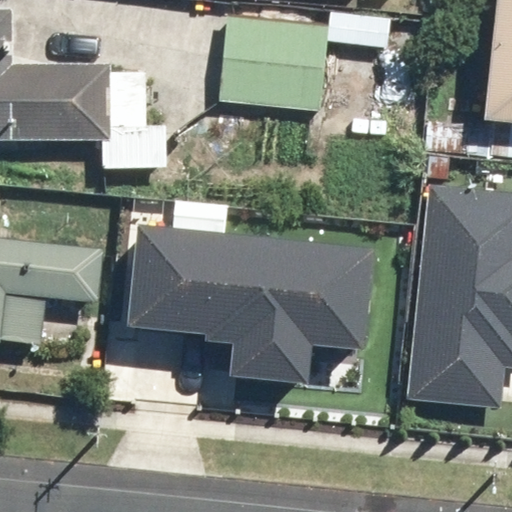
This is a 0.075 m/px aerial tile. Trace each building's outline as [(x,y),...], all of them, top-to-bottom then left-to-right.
[(511,0),(497,0),(485,125),(511,127),(511,0)] [(0,139),(117,138),(117,60),(18,61),(18,11),(0,11),(0,139)] [(232,17),(223,104),(314,113),(323,27),(232,17)] [(511,202),(435,194),(410,399),(511,411),(511,202)] [(364,251),(142,232),(134,337),(355,355),(364,251)] [(97,254),(0,242),(0,341),(40,346),(45,299),(92,304),(97,254)]
